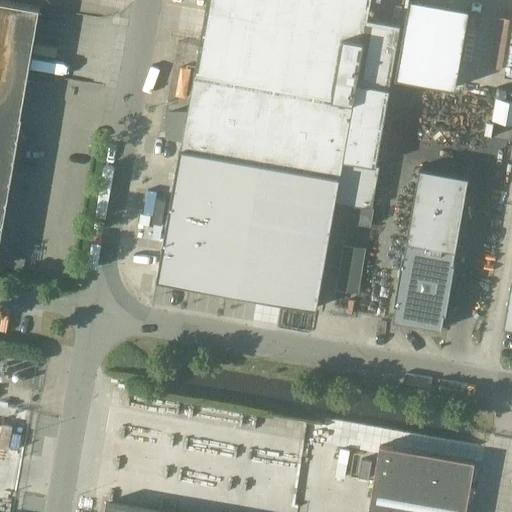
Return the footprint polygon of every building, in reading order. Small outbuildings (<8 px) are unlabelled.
[(0,0),(0,234),(39,7),(0,0)] [(288,0),(206,0),(181,147),(231,156),(340,175),(343,160),(375,166),(397,43),(285,23),(288,0)] [(400,23),(368,18),(370,0),(288,0),(285,23),(397,43),(400,23)] [(430,0),(408,0),(395,76),(456,86),(470,7),(430,0)] [(212,259),(231,156),(181,147),(157,281),(207,289),(212,259)] [(378,166),(375,166),(343,160),(340,175),(231,156),(212,259),(207,289),(316,308),(334,202),(371,208),(378,166)] [(419,166),(404,254),(402,254),(394,304),(395,304),(393,319),(442,328),(444,312),(446,313),(454,263),(453,263),(468,175),(419,166)] [(25,260),(6,257),(4,267),(23,270),(25,260)] [(511,277),(503,327),(511,328),(511,277)] [(368,511),(465,511),(474,461),(380,445),(368,511)] [(162,511),(106,502),(104,511),(162,511)]
